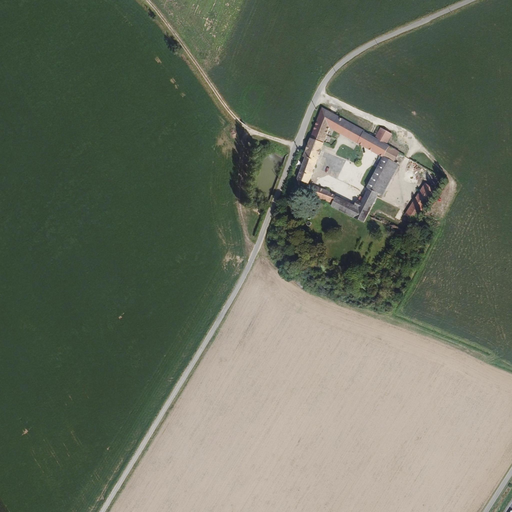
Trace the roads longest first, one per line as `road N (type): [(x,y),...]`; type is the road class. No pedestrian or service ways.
road 1 (unclassified): [(102,511),(243,278),(324,80),(369,44),(470,0)]
road 2 (track): [(144,0),(244,128),(296,146)]
